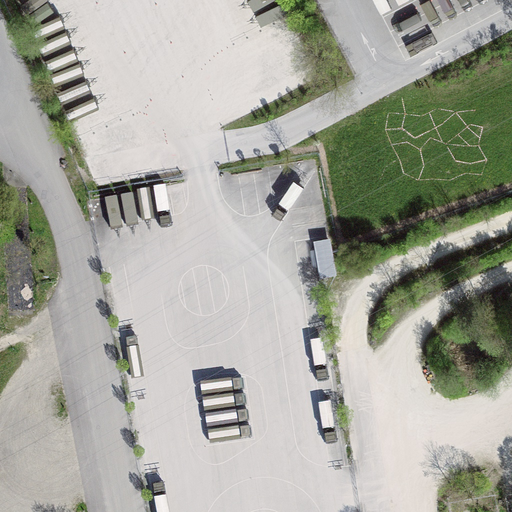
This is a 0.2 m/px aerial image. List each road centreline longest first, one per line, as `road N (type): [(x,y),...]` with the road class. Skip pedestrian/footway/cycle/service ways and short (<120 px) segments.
road 1 (unclassified): [(25,121),(89,294),(124,511)]
road 2 (track): [(384,511),(356,322),(372,285),(436,249),(511,221)]
road 3 (track): [(199,148),(144,127),(88,69),(61,0)]
road 4 (track): [(366,396),(419,324),(511,270)]
road 5 (track): [(375,460),(511,416)]
